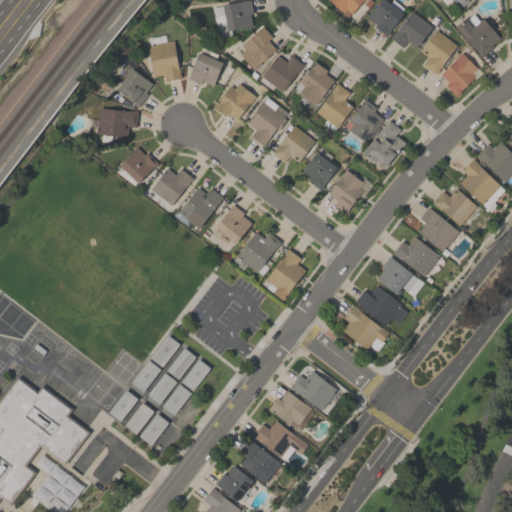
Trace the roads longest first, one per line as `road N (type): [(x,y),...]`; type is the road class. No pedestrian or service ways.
road 1 (residential): [(170,487),(420,164),(511,79)]
road 2 (residential): [(350,250),(184,124)]
road 3 (residential): [(455,129),(289,3)]
road 4 (secondary): [(511,239),(386,397)]
road 5 (secondary): [(417,420),(511,301)]
road 6 (secondary): [(386,397),(300,511)]
